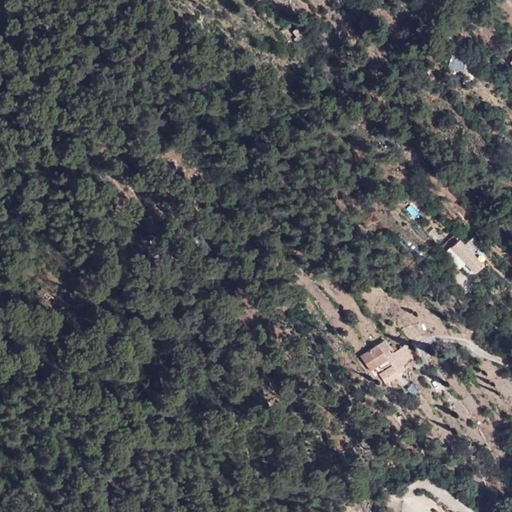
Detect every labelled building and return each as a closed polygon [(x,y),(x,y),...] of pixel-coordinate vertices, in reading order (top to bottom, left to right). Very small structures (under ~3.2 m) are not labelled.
[(290,30),(295,38),(302,33),(297,26),(290,30)] [(404,210),(415,219),(420,212),(410,204),(404,210)] [(161,215),(154,205),(147,212),(151,217),(146,222),(149,226),(161,215)] [(457,241),(454,236),(448,242),(476,273),(483,267),(459,240),(457,241)] [(484,281),(479,276),(474,280),(479,286),(484,281)] [(41,290),(36,296),(52,307),(57,300),(41,290)] [(384,338),(377,343),(386,355),(392,350),(384,338)] [(377,343),(360,356),(371,370),(379,364),(384,370),(380,373),(387,381),(391,378),(391,379),(399,373),(399,372),(405,367),(403,363),(411,357),(402,345),(394,351),(392,350),(386,355),(377,343)] [(404,344),(402,345),(411,357),(413,356),(404,344)] [(450,461),(442,464),(449,480),(458,476),(450,461)]
